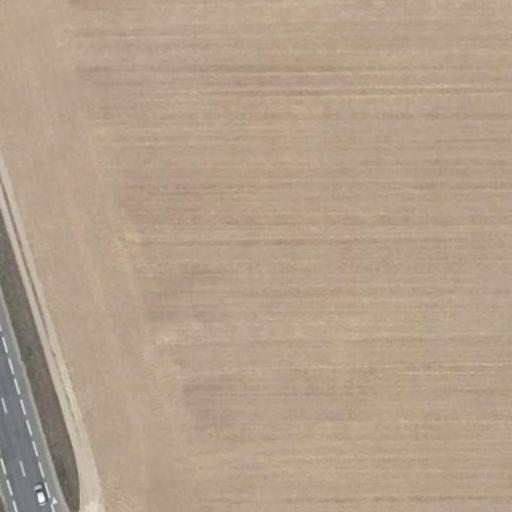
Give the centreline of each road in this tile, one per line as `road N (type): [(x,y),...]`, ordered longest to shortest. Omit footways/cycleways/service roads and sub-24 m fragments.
road 1 (track): [(0,172),(91,474),(92,511)]
road 2 (secondary): [(37,511),(0,386)]
